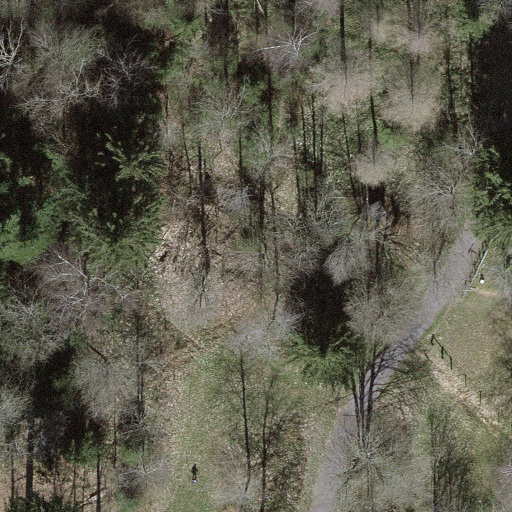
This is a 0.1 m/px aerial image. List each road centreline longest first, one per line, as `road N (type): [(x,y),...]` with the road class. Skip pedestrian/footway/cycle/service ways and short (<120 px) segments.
road 1 (track): [(343,511),(384,398),(454,298)]
road 2 (track): [(454,298),(493,244),(511,174)]
